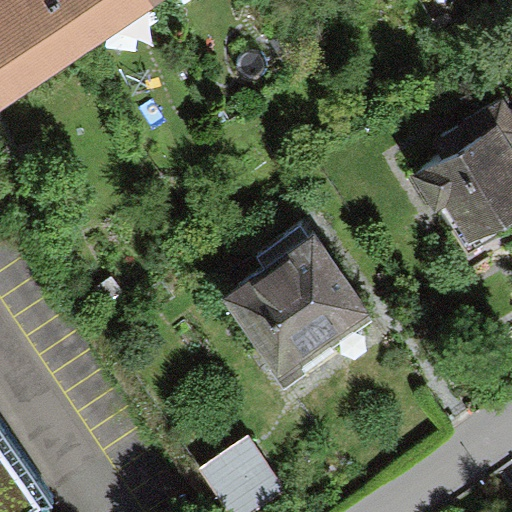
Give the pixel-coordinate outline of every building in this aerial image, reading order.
[(166,0),(0,0),(0,115),(166,0)] [(437,158),(415,172),(471,258),(511,231),(511,177),(494,150),(511,139),(487,102),(426,142),(437,158)] [(299,239),(227,287),(216,294),(271,377),(354,322),(299,239)] [(244,445),(199,475),(223,511),(254,511),(278,496),(244,445)] [(0,449),(0,511),(14,511),(32,502),(0,449)]
